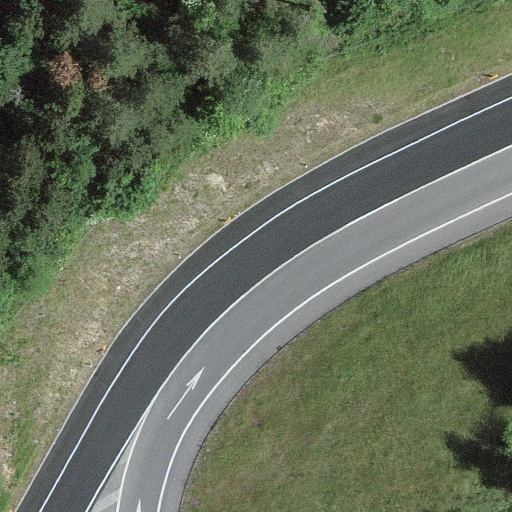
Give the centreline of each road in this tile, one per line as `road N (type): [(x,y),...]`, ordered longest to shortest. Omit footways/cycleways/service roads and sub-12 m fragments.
road 1 (secondary): [(511,147),(295,257),(229,310),(165,383)]
road 2 (secondary): [(165,383),(70,511)]
road 3 (trunk): [(140,511),(165,383)]
